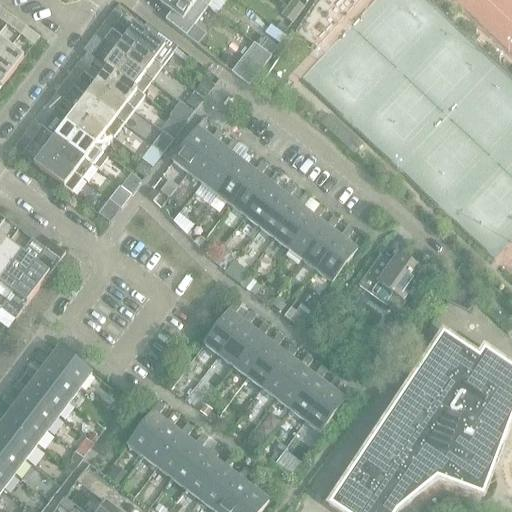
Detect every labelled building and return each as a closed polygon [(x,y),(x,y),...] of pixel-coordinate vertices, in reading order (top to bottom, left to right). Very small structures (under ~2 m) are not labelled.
[(185,38),(207,8),(196,0),(160,0),(159,3),(171,12),(164,20),(185,38)] [(196,0),(207,8),(213,0),(196,0)] [(294,0),(288,9),(297,17),(304,7),(294,0)] [(0,19),(6,24),(12,17),(0,7),(0,19)] [(292,23),(297,17),(288,9),(283,16),(292,23)] [(114,10),(105,23),(111,28),(121,15),(114,10)] [(6,24),(20,34),(25,27),(12,17),(6,24)] [(105,23),(95,36),(102,41),(111,28),(105,23)] [(284,36),(289,30),(280,24),(275,30),(280,33),(284,36)] [(136,25),(126,39),(164,68),(174,54),(136,25)] [(40,38),(25,27),(20,34),(34,45),(40,38)] [(95,36),(84,50),(91,55),(102,41),(95,36)] [(261,36),(254,44),(261,49),(267,41),(261,36)] [(126,39),(116,52),(154,81),(164,68),(126,39)] [(0,60),(9,48),(0,41),(0,60)] [(261,49),(271,58),(278,49),(267,41),(261,49)] [(254,44),(231,73),(248,87),(271,58),(261,49),(254,44)] [(0,90),(24,59),(9,48),(0,60),(0,90)] [(90,56),(91,55),(84,50),(83,51),(86,54),(76,67),(84,73),(94,60),(90,56)] [(103,68),(107,71),(108,68),(143,95),(154,81),(116,52),(103,68)] [(76,67),(67,80),(75,86),(84,73),(76,67)] [(142,96),(143,95),(108,68),(107,71),(97,83),(135,111),(145,98),(142,96)] [(206,79),(196,92),(205,99),(215,86),(206,79)] [(68,95),(75,86),(67,80),(56,94),(77,110),(81,105),(68,95)] [(97,83),(88,96),(125,124),(135,111),(97,83)] [(185,103),(196,111),(205,99),(196,92),(194,91),(185,103)] [(62,102),(75,112),(77,110),(56,94),(45,108),(53,114),(62,102)] [(88,96),(81,105),(77,110),(114,138),(125,124),(88,96)] [(45,108),(35,122),(43,127),(53,114),(45,108)] [(77,110),(75,112),(66,123),(104,152),(114,138),(77,110)] [(322,124),(321,125),(328,132),(345,148),(353,155),(355,153),(361,146),(353,139),(337,123),(330,116),(322,124)] [(172,164),(187,175),(213,141),(211,139),(204,134),(210,125),(203,119),(195,130),(197,131),(172,164)] [(35,122),(24,136),(32,142),(43,127),(35,122)] [(66,123),(56,137),(93,166),(104,152),(66,123)] [(218,131),(211,139),(213,141),(187,175),(201,186),(227,152),(226,150),(218,144),(224,136),(218,131)] [(21,156),(32,142),(24,136),(13,150),(21,156)] [(56,137),(45,152),(82,180),(93,166),(56,137)] [(232,142),(226,150),(227,152),(201,186),(216,197),(242,162),(240,161),(232,155),(239,147),(232,142)] [(152,147),(141,160),(153,169),(163,156),(152,147)] [(71,194),(82,180),(45,152),(34,166),(71,194)] [(246,153),(240,161),(242,162),(216,197),(230,208),(256,173),(254,172),(246,166),(253,157),(246,153)] [(261,162),(254,172),(256,173),(230,208),(245,219),(271,184),(269,183),(260,176),(267,167),(261,162)] [(276,173),(269,183),(271,184),(245,219),(259,230),(285,195),(283,194),(274,187),(281,178),(276,173)] [(290,184),(283,194),(285,195),(259,230),(274,240),(299,206),(297,205),(288,198),(296,188),(290,184)] [(153,190),(147,197),(153,202),(159,195),(153,190)] [(305,195),(297,205),(299,206),(274,240),(288,251),(314,217),(311,215),(303,209),(310,199),(305,195)] [(0,204),(0,215),(4,219),(9,212),(0,204)] [(319,206),(311,215),(314,217),(288,251),(303,262),(328,228),(325,226),(317,220),(324,210),(319,206)] [(184,209),(179,216),(186,221),(191,214),(184,209)] [(13,215),(8,222),(18,229),(23,222),(13,215)] [(333,217),(325,226),(328,228),(303,262),(317,273),(343,239),(340,237),(332,231),(339,221),(333,217)] [(27,225),(22,232),(31,240),(36,233),(37,232),(27,225)] [(347,228),(340,237),(343,239),(317,273),(332,284),(358,251),(346,242),(353,232),(347,228)] [(0,281),(0,307),(2,309),(7,303),(45,252),(38,247),(36,245),(37,244),(42,237),(36,233),(31,240),(30,241),(24,249),(21,253),(0,281)] [(42,237),(37,244),(46,251),(51,244),(42,237)] [(199,249),(205,241),(202,238),(198,240),(194,244),(199,249)] [(8,243),(0,253),(0,281),(21,253),(8,243)] [(2,309),(0,311),(14,322),(20,313),(49,275),(59,262),(60,261),(51,254),(56,247),(51,244),(46,251),(45,252),(7,303),(2,309)] [(56,247),(51,254),(60,261),(65,254),(56,247)] [(224,247),(212,261),(225,272),(237,258),(224,247)] [(403,303),(423,275),(397,257),(392,265),(380,257),(358,288),(395,314),(397,312),(399,313),(405,304),(403,303)] [(243,269),(235,281),(240,285),(249,273),(243,269)] [(245,280),(240,286),(254,297),(262,286),(251,278),(248,278),(245,280)] [(269,307),(279,315),(290,300),(280,292),(269,307)] [(452,294),(446,302),(467,313),(475,304),(477,303),(466,293),(465,293),(452,294)] [(203,347),(218,358),(244,324),(242,323),(234,317),(241,307),(234,301),(225,312),(227,314),(203,347)] [(291,308),(284,318),(298,329),(308,317),(298,310),(296,312),(291,308)] [(250,313),(242,323),(244,324),(218,358),(233,369),(258,335),(257,334),(249,328),(257,319),(250,313)] [(264,324),(257,334),(258,335),(233,369),(248,380),(273,346),(271,345),(262,338),(269,328),(264,324)] [(443,333),(328,505),(338,511),(399,511),(437,481),(484,498),(511,422),(511,367),(484,349),(479,357),(443,333)] [(278,335),(271,345),(273,346),(248,380),(262,391),(287,357),(286,356),(277,349),(284,339),(278,335)] [(293,346),(286,356),(287,357),(262,391),(277,402),(302,368),(300,366),(291,360),(298,350),(293,346)] [(35,360),(44,367),(46,364),(80,390),(92,375),(58,349),(49,361),(39,354),(35,360)] [(307,356),(300,366),(302,368),(277,402),(292,413),(317,379),(314,377),(305,371),(313,361),(307,356)] [(24,374),(34,381),(35,379),(69,405),(80,390),(46,364),(44,367),(38,376),(28,368),(24,374)] [(321,367),(314,377),(317,379),(292,413),(306,423),(331,390),(329,388),(320,382),(327,372),(321,367)] [(13,389),(22,396),(24,394),(58,419),(69,405),(35,379),(34,381),(24,374),(13,389)] [(336,378),(329,388),(331,390),(306,423),(321,434),(346,401),(334,392),(341,382),(336,378)] [(2,403),(12,410),(13,408),(47,434),(58,419),(24,394),(22,396),(16,404),(6,397),(2,403)] [(127,448),(142,459),(168,424),(166,422),(158,417),(165,408),(158,403),(149,415),(151,416),(127,448)] [(199,413),(207,418),(211,413),(212,411),(205,406),(199,413)] [(0,423),(1,424),(2,423),(36,448),(47,434),(13,408),(12,410),(5,418),(0,414),(0,423)] [(173,414),(166,422),(168,424),(142,459),(157,470),(183,435),(180,433),(172,427),(179,418),(173,414)] [(0,443),(25,463),(36,448),(2,423),(1,424),(0,425),(0,443)] [(186,425),(180,433),(183,435),(157,470),(171,481),(197,446),(195,445),(186,438),(193,429),(186,425)] [(93,434),(88,441),(93,445),(98,438),(93,434)] [(202,436),(195,445),(197,446),(171,481),(186,492),(212,457),(210,456),(202,449),(208,441),(202,436)] [(94,446),(93,445),(88,441),(86,440),(83,443),(91,449),(94,446)] [(0,466),(14,477),(25,463),(0,443),(0,466)] [(286,449),(279,443),(272,452),(274,454),(279,458),(286,449)] [(216,447),(210,456),(212,457),(186,492),(200,503),(226,468),(224,466),(216,460),(222,452),(216,447)] [(279,458),(274,454),(268,462),(273,465),(279,458)] [(230,458),(224,466),(226,468),(200,503),(212,511),(215,511),(241,479),(239,478),(230,471),(236,462),(230,458)] [(0,489),(3,492),(14,477),(0,466),(0,489)] [(107,476),(119,485),(126,476),(114,467),(107,476)] [(245,469),(239,478),(241,479),(215,511),(238,511),(255,490),(252,488),(244,482),(251,473),(245,469)] [(100,501),(108,491),(84,473),(76,484),(100,501)] [(258,479),(252,488),(255,490),(238,511),(261,511),(270,501),(257,491),(263,483),(258,479)] [(66,511),(70,511),(75,506),(64,499),(58,506),(66,511)]
